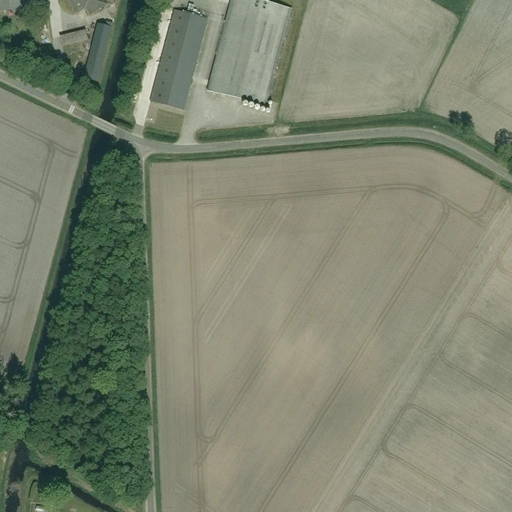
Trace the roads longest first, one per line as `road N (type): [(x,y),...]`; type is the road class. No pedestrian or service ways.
road 1 (unclassified): [(511,178),(432,134),(141,146)]
road 2 (tertiary): [(150,511),(141,146)]
road 3 (tertiary): [(141,146),(0,76)]
